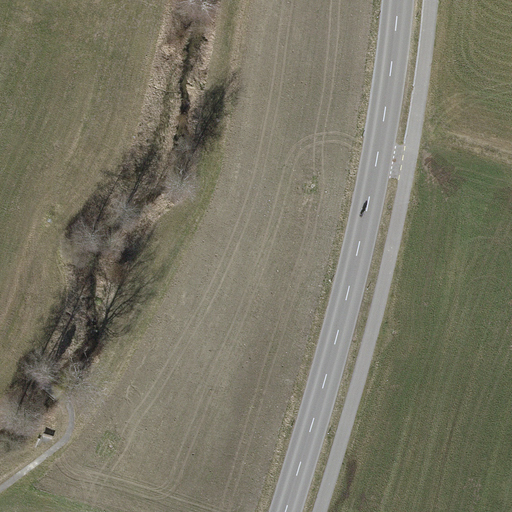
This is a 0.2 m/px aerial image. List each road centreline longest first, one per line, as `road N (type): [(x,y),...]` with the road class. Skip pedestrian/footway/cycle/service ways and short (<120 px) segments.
road 1 (secondary): [(399,0),(369,202),(286,511)]
road 2 (track): [(45,383),(68,403),(70,431),(0,489)]
